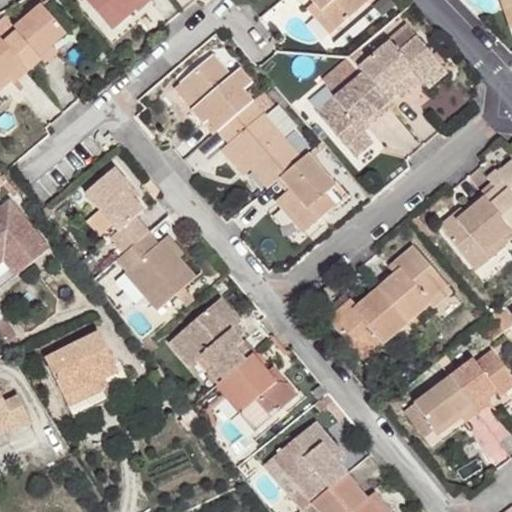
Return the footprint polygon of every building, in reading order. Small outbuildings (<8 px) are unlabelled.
[(51,0),(47,0),(41,6),(65,35),(74,27),(51,0)] [(85,0),(111,30),(146,0),(85,0)] [(309,0),(313,3),(335,30),(367,2),(364,0),(309,0)] [(511,0),(500,0),(511,30),(511,29),(511,0)] [(335,30),(313,3),(307,8),(329,35),(335,30)] [(3,43),(28,72),(41,60),(38,57),(52,46),(65,35),(41,6),(14,28),(16,31),(3,43)] [(358,69),(387,104),(400,93),(398,92),(417,77),(422,83),(440,66),(439,64),(443,61),(435,53),(432,55),(408,27),(367,61),(357,50),(348,58),(358,69)] [(3,43),(0,39),(0,82),(7,76),(11,81),(14,84),(28,72),(3,43)] [(38,57),(41,60),(44,64),(57,53),(52,46),(38,57)] [(276,52),(267,59),(273,65),(281,58),(276,52)] [(242,91),(251,84),(239,70),(231,77),(213,56),(180,83),(199,105),(192,111),(203,124),(208,120),(218,132),(252,102),(242,91)] [(440,66),(422,83),(428,90),(446,72),(440,66)] [(386,105),(387,104),(358,69),(346,80),(350,85),(337,96),(317,113),(355,158),(372,143),(363,131),(359,128),(386,105)] [(328,86),(337,96),(350,85),(346,80),(341,74),(328,86)] [(7,76),(0,82),(0,90),(11,81),(7,76)] [(417,77),(398,92),(400,93),(404,98),(422,83),(417,77)] [(199,105),(180,83),(173,89),(192,111),(199,105)] [(273,105),(263,93),(252,102),(262,114),(273,105)] [(301,160),(282,138),(294,128),(278,108),(265,118),(262,114),(252,102),(218,132),(228,144),(251,171),(266,189),(279,178),(301,160)] [(390,109),(386,105),(359,128),(363,131),(390,109)] [(218,132),(208,120),(203,124),(213,136),(218,132)] [(326,148),(322,142),(312,151),(316,156),(326,148)] [(251,171),(228,144),(221,150),(243,177),(251,171)] [(335,206),(325,194),(334,187),(307,155),(301,160),(279,178),(292,193),(280,202),(305,232),(335,206)] [(484,198),(511,229),(511,228),(511,162),(499,173),(497,170),(487,178),(491,183),(496,188),(484,198)] [(124,254),(148,233),(136,218),(144,211),(131,197),(126,191),(130,188),(114,168),(85,193),(117,231),(110,237),(124,254)] [(17,194),(2,176),(0,177),(0,184),(2,183),(13,197),(17,194)] [(480,193),(484,198),(496,188),(491,183),(480,192),(480,193)] [(130,188),(126,191),(131,197),(135,194),(130,188)] [(457,220),(484,198),(480,193),(453,216),(457,220)] [(511,230),(511,229),(484,198),(457,220),(453,216),(439,227),(469,265),(482,254),(488,260),(505,247),(500,240),(511,230)] [(0,250),(5,247),(23,270),(49,249),(9,200),(0,207),(0,250)] [(410,221),(426,238),(429,235),(414,217),(410,221)] [(196,277),(180,258),(164,239),(158,244),(148,233),(124,254),(115,261),(125,272),(147,297),(158,310),(176,295),(184,288),(196,277)] [(184,254),(168,235),(164,239),(180,258),(184,254)] [(394,274),(377,289),(414,333),(422,326),(414,317),(428,304),(426,302),(445,284),(413,246),(394,262),(400,269),(394,274)] [(14,277),(23,270),(5,247),(0,250),(0,265),(3,263),(14,277)] [(469,265),(474,271),(488,260),(482,254),(469,265)] [(388,268),(394,274),(400,269),(394,262),(388,268)] [(147,297),(125,272),(120,276),(142,301),(147,297)] [(445,284),(426,302),(428,304),(431,307),(450,290),(445,284)] [(194,300),(184,288),(176,295),(186,307),(194,300)] [(414,333),(377,289),(355,307),(352,310),(346,304),(327,321),(362,362),(381,345),(391,356),(415,334),(414,333)] [(206,376),(215,386),(219,383),(251,355),(241,343),(237,339),(231,331),(238,325),(240,323),(220,299),(180,333),(210,368),(206,372),(208,374),(206,376)] [(350,301),(346,304),(352,310),(355,307),(350,301)] [(13,335),(2,318),(0,320),(0,337),(3,342),(13,335)] [(493,318),(486,323),(487,325),(482,329),(491,342),(504,332),(493,318)] [(238,325),(231,331),(237,339),(244,333),(238,325)] [(99,333),(45,360),(69,409),(103,391),(98,380),(117,371),(99,333)] [(210,368),(180,333),(169,342),(189,366),(196,361),(206,372),(210,368)] [(20,345),(13,335),(3,342),(10,352),(20,345)] [(158,347),(150,338),(142,344),(150,354),(158,347)] [(241,343),(251,355),(256,351),(245,339),(241,343)] [(391,356),(381,345),(362,362),(371,373),(391,356)] [(472,360),(450,377),(477,413),(490,403),(487,399),(484,396),(493,389),(496,393),(511,380),(511,378),(491,351),(475,363),(472,360)] [(256,353),(251,355),(262,369),(265,363),(265,360),(263,357),(259,354),(256,353)] [(262,369),(251,355),(219,383),(243,411),(255,401),(270,420),(297,397),(286,384),(274,383),(266,373),(262,369)] [(274,383),(286,384),(272,368),(266,373),(274,383)] [(465,423),(477,413),(450,377),(414,403),(434,432),(458,415),(461,419),(465,423)] [(511,386),(511,380),(496,393),(498,397),(511,386)] [(493,389),(484,396),(487,399),(496,393),(493,389)] [(107,400),(103,391),(69,409),(73,417),(107,400)] [(0,426),(13,421),(16,429),(17,430),(31,423),(18,396),(5,403),(0,393),(0,426)] [(398,394),(388,402),(394,410),(404,402),(398,394)] [(243,411),(240,414),(257,433),(270,420),(255,401),(243,411)] [(197,402),(190,407),(198,417),(205,412),(197,402)] [(425,439),(434,432),(414,403),(404,411),(425,439)] [(461,419),(458,415),(434,432),(438,437),(461,419)] [(13,421),(0,426),(0,436),(16,429),(13,421)] [(310,504),(346,475),(336,462),(328,454),(336,447),(315,423),(272,458),(310,504)] [(336,447),(328,454),(336,462),(343,456),(336,447)] [(301,511),(310,504),(272,458),(262,465),(301,511)] [(366,499),(346,475),(310,504),(315,509),(316,511),(380,511),(369,497),(366,499)] [(388,511),(373,493),(369,497),(380,511),(388,511)]
